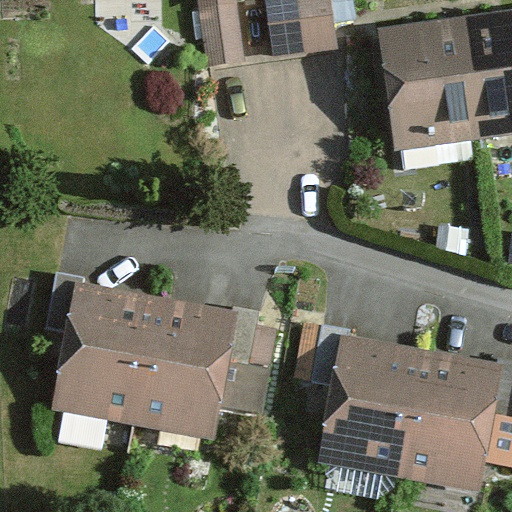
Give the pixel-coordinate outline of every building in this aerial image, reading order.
[(201,0),(213,67),(242,65),(233,0),(201,0)] [(329,0),(265,0),(263,0),(273,66),(337,57),(329,0)] [(511,19),(462,26),(477,143),(511,138),(511,19)] [(462,26),(377,36),(392,154),(477,143),(462,26)] [(469,236),(440,232),(437,256),(466,259),(469,236)] [(69,293),(46,422),(201,449),(206,418),(255,427),(265,366),(226,359),(233,323),(69,293)] [(488,379),(332,351),(309,475),(465,503),(470,474),(480,421),(488,379)] [(470,474),(511,478),(511,410),(509,427),(480,421),(470,474)]
